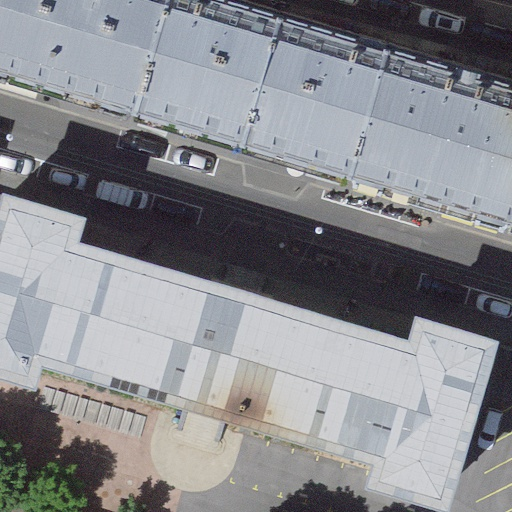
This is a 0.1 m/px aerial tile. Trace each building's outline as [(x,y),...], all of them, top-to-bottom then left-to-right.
[(0,0),(0,73),(143,116),(177,0),(0,0)] [(279,26),(190,0),(177,0),(143,116),(244,145),(279,26)] [(386,57),(279,26),(244,145),(352,177),(386,57)] [(511,220),(511,92),(386,57),(352,177),(511,223),(511,220)] [(18,182),(0,241),(0,360),(43,373),(49,353),(383,453),(377,474),(454,497),(505,328),(425,304),(417,329),(85,230),(93,204),(18,182)]
